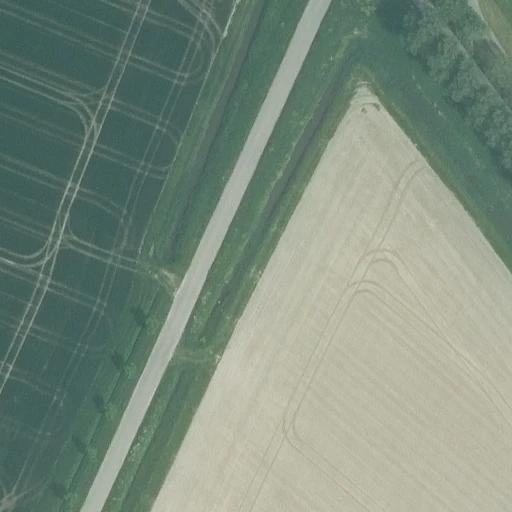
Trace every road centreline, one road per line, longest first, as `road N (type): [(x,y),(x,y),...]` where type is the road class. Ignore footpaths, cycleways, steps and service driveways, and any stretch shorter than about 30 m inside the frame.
road 1 (unclassified): [(90,511),(319,0)]
road 2 (tertiary): [(511,127),(415,0)]
